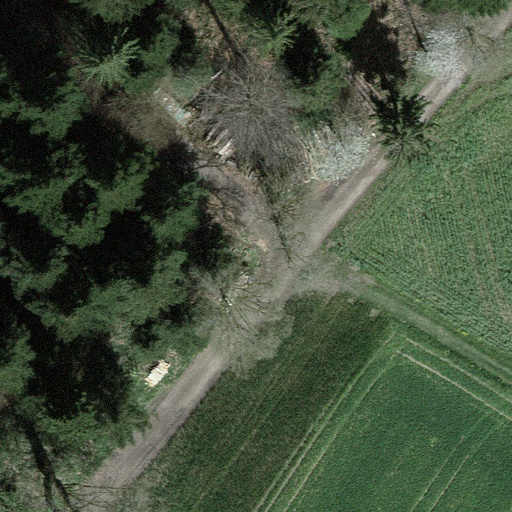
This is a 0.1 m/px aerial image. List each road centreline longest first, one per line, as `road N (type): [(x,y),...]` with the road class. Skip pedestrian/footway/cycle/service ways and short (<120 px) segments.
road 1 (track): [(78,511),(110,484),(511,3)]
road 2 (track): [(296,259),(429,316),(511,368)]
